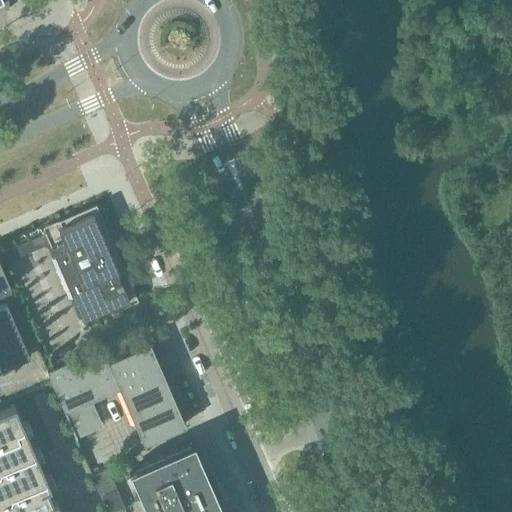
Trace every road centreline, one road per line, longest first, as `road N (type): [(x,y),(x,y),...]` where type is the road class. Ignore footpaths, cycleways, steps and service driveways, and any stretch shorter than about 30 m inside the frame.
road 1 (residential): [(152,219),(252,454)]
road 2 (secondary): [(327,422),(240,183)]
road 3 (secondary): [(0,145),(143,81)]
road 4 (secondary): [(124,39),(0,103)]
